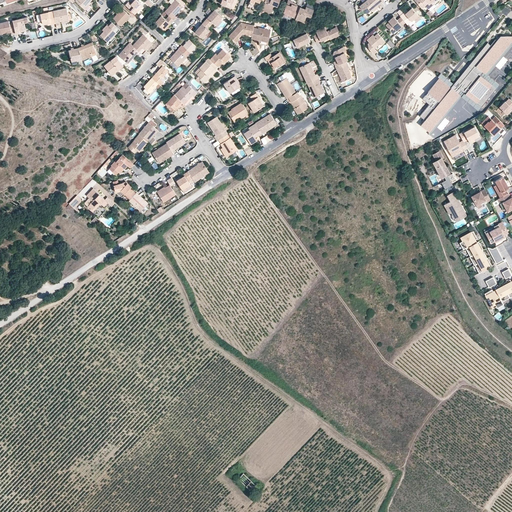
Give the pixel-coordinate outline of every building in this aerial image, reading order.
[(91,0),(75,0),(84,8),(88,4),(91,0)] [(135,13),(142,5),(137,0),(133,0),(132,1),(133,2),(131,4),(128,2),(125,5),(135,13)] [(183,6),(175,0),(174,0),(164,12),(169,16),(173,19),(173,20),(176,17),(175,15),(183,6)] [(276,5),(278,0),(263,0),(260,8),(263,9),(265,8),(268,10),(271,8),(272,6),(275,5),(276,5)] [(291,14),(290,16),(294,17),(298,6),(294,4),(290,3),(291,1),(291,0),(290,0),(285,0),(281,13),(286,15),(286,14),(286,13),(291,14)] [(382,0),(366,0),(359,6),(363,10),(366,7),(370,11),(372,10),(377,5),(383,1),(382,0)] [(414,0),(422,9),(426,5),(425,4),(427,2),(428,4),(432,1),(433,3),(435,0),(414,0)] [(68,17),(66,6),(52,9),(55,21),(56,26),(60,25),(60,21),(59,19),(68,17)] [(312,8),(304,6),(303,8),(298,6),(294,17),(299,19),(304,17),(304,15),(306,15),(307,15),(310,14),(312,8)] [(406,23),(417,14),(410,6),(406,10),(403,12),(403,11),(398,15),(399,16),(404,21),(406,23)] [(121,25),(130,16),(122,8),(113,18),(121,25)] [(42,22),(47,21),(50,20),(50,22),(55,21),(52,9),(40,12),(42,22)] [(220,16),(213,9),(203,20),(209,25),(211,22),(213,24),(218,18),(220,16)] [(25,27),(24,21),(28,20),(27,15),(12,18),(13,21),(14,24),(15,31),(15,32),(19,31),(19,30),(19,29),(25,27)] [(173,19),(169,16),(166,19),(161,15),(156,21),(164,29),(169,23),(173,19)] [(391,32),(404,21),(399,16),(396,19),(392,15),(387,20),(388,21),(384,24),(391,32)] [(0,21),(0,31),(5,30),(11,28),(11,31),(15,31),(14,24),(13,21),(9,21),(8,19),(0,21)] [(209,25),(203,20),(194,30),(201,37),(203,35),(208,29),(206,27),(209,25)] [(111,38),(120,29),(110,21),(104,28),(105,29),(104,31),(100,35),(107,41),(110,38),(111,38)] [(254,25),(241,23),(229,36),(236,42),(240,39),(238,38),(242,34),(246,30),(253,31),(254,27),(254,25)] [(267,45),(270,31),(258,28),(254,27),(253,31),(252,36),(251,38),(259,40),(259,43),(267,45)] [(334,28),(327,32),(324,27),(321,29),(320,28),(316,31),(317,33),(313,35),(317,43),(329,37),(330,39),(337,36),(334,28)] [(384,40),(376,31),(373,34),(372,33),(365,38),(368,41),(366,42),(367,47),(372,52),(375,49),(373,47),(379,42),(380,43),(384,40)] [(306,33),(293,39),(297,47),(310,41),(306,33)] [(144,49),(151,41),(143,34),(133,45),(139,51),(142,54),(146,50),(144,49)] [(116,37),(114,36),(111,38),(110,38),(107,41),(106,42),(108,45),(116,37)] [(430,132),(460,95),(459,94),(462,91),(482,107),(497,89),(480,76),(483,72),(486,74),(511,41),(511,37),(508,36),(504,37),(501,38),(498,40),(496,42),(495,41),(491,46),(488,43),(451,88),(439,79),(423,99),(429,105),(420,116),(425,121),(421,125),(430,132)] [(186,56),(196,46),(189,39),(183,46),(182,45),(178,49),(186,56)] [(97,53),(92,41),(78,47),(83,59),(97,53)] [(146,50),(153,43),(151,41),(144,49),(146,50)] [(511,41),(486,74),(487,75),(511,45),(511,41)] [(139,51),(133,45),(130,42),(119,54),(121,57),(126,61),(129,58),(129,56),(130,55),(131,56),(134,52),(136,54),(139,51)] [(82,58),(78,47),(69,50),(71,61),(82,58)] [(348,60),(342,47),(334,51),(333,55),(334,57),(335,57),(337,60),(333,62),(335,66),(345,61),(346,61),(348,60)] [(182,62),(187,56),(186,56),(178,49),(170,58),(178,65),(182,62)] [(230,56),(222,49),(217,54),(216,53),(210,59),(217,65),(218,66),(222,62),(223,60),(225,62),(230,56)] [(136,54),(134,52),(131,56),(130,55),(129,56),(129,58),(126,61),(128,63),(136,54)] [(286,62),(279,52),(272,56),(270,53),(264,57),(266,61),(267,60),(269,63),(271,62),(275,69),(286,62)] [(124,65),(116,56),(104,66),(112,75),(124,65)] [(214,68),(217,65),(210,59),(208,58),(199,67),(201,69),(197,74),(205,82),(216,70),(214,68)] [(167,64),(160,59),(156,64),(159,67),(163,63),(165,66),(167,64)] [(350,72),(348,68),(349,68),(346,61),(345,61),(335,66),(343,82),(351,77),(350,72)] [(315,75),(309,63),(299,67),(307,83),(318,78),(317,74),(315,75)] [(161,79),(168,71),(162,65),(152,77),(158,83),(160,85),(164,81),(161,79)] [(483,72),(480,76),(497,89),(500,85),(487,75),(486,74),(483,72)] [(239,86),(235,80),(237,79),(235,76),(223,83),(230,93),(239,86)] [(149,93),(158,83),(152,77),(143,86),(145,88),(143,90),(148,96),(150,94),(149,93)] [(296,92),(286,77),(282,80),(277,83),(287,98),(296,92)] [(324,93),(319,82),(320,81),(318,78),(307,83),(314,97),(324,93)] [(194,97),(197,93),(189,85),(185,89),(183,86),(175,95),(186,105),(189,101),(188,99),(192,95),(194,97)] [(308,108),(304,102),(305,101),(301,95),(300,96),(297,91),(296,92),(287,98),(290,103),(290,102),(292,101),(296,107),(294,108),(298,114),(308,108)] [(482,107),(462,91),(459,94),(460,95),(462,97),(479,111),(482,107)] [(260,99),(256,92),(250,96),(252,100),(248,103),(254,112),(264,106),(259,99),(260,99)] [(175,95),(174,94),(167,102),(174,109),(176,110),(179,107),(180,105),(182,106),(183,108),(186,105),(175,95)] [(460,95),(430,132),(432,134),(462,97),(460,95)] [(208,98),(210,104),(217,102),(215,96),(208,98)] [(511,108),(511,107),(511,101),(509,99),(506,102),(505,101),(499,107),(507,114),(510,111),(510,110),(511,108)] [(174,109),(167,102),(165,103),(173,110),(174,109)] [(249,113),(242,102),(233,108),(233,109),(228,112),(235,122),(249,113)] [(276,122),(270,114),(255,123),(262,133),(262,134),(271,128),(270,126),(276,122)] [(228,134),(216,116),(207,122),(212,129),(213,129),(216,135),(214,136),(217,140),(219,139),(222,137),(227,134),(228,134)] [(489,122),(492,120),(488,116),(482,123),(484,125),(488,121),(489,122)] [(504,125),(495,116),(489,122),(488,121),(484,125),(494,135),(498,131),(498,130),(500,128),(501,128),(504,125)] [(158,130),(157,129),(154,127),(149,122),(139,133),(139,134),(147,141),(151,136),(154,132),(155,133),(158,130)] [(255,123),(249,127),(250,129),(244,133),(250,143),(257,139),(255,137),(262,133),(255,123)] [(464,132),(459,134),(463,140),(463,141),(468,139),(469,142),(473,140),(473,141),(475,140),(474,138),(479,135),(475,127),(464,132)] [(180,144),(185,141),(180,133),(166,142),(167,143),(172,151),(180,145),(180,144)] [(139,152),(148,141),(147,141),(139,134),(128,147),(134,153),(137,150),(139,152)] [(238,149),(230,137),(229,138),(227,134),(222,137),(219,139),(221,143),(220,144),(223,147),(228,156),(238,149)] [(463,141),(463,140),(459,142),(455,135),(452,137),(453,139),(445,143),(452,157),(464,150),(467,149),(463,141)] [(172,151),(167,143),(152,152),(157,160),(165,155),(167,158),(174,154),(172,151)] [(247,155),(253,151),(249,145),(243,148),(247,155)] [(450,172),(448,167),(443,159),(442,158),(444,156),(443,155),(441,150),(438,152),(434,154),(438,160),(436,160),(436,161),(439,167),(438,168),(442,176),(445,175),(447,179),(443,182),(446,188),(454,184),(448,173),(450,172)] [(454,160),(466,154),(464,150),(452,157),(454,160)] [(134,164),(122,154),(116,161),(115,160),(111,165),(116,170),(118,171),(120,173),(123,170),(122,169),(123,167),(124,168),(127,165),(130,168),(134,164)] [(209,171),(203,161),(188,171),(194,181),(195,182),(204,175),(203,174),(209,171)] [(190,184),(194,181),(188,171),(183,174),(184,176),(181,178),(176,180),(184,192),(192,187),(190,184)] [(500,198),(507,194),(505,190),(508,188),(502,177),(495,181),(496,184),(499,189),(496,191),(500,198)] [(124,194),(130,199),(136,193),(133,191),(134,189),(127,183),(125,185),(123,182),(113,185),(116,192),(121,191),(124,194)] [(164,202),(176,194),(170,184),(166,187),(157,192),(164,202)] [(108,202),(93,188),(86,196),(89,198),(92,201),(87,206),(91,210),(99,201),(101,203),(104,206),(108,202)] [(490,200),(485,189),(480,191),(478,193),(477,192),(471,195),(476,205),(480,203),(485,200),(486,202),(491,200),(490,200)] [(148,203),(136,192),(136,193),(130,199),(129,201),(141,211),(148,203)] [(466,216),(461,206),(459,207),(458,205),(460,203),(453,192),(447,195),(450,201),(444,204),(449,214),(451,212),(455,219),(458,217),(460,219),(466,216)] [(510,198),(508,193),(500,198),(497,199),(500,203),(502,202),(505,208),(507,211),(511,208),(511,197),(510,198)] [(74,208),(81,200),(76,195),(69,203),(74,208)] [(101,203),(99,201),(91,210),(93,211),(101,203)] [(508,232),(502,222),(498,224),(499,226),(486,234),(491,243),(495,241),(504,235),(508,232)] [(498,224),(484,231),(486,234),(499,226),(498,224)] [(487,259),(483,250),(484,250),(479,242),(477,243),(475,244),(474,243),(476,241),(476,240),(478,239),(473,231),(461,238),(463,241),(459,243),(463,249),(466,248),(468,252),(470,251),(472,255),(470,256),(470,257),(471,260),(473,259),(476,263),(474,264),(477,268),(479,267),(481,272),(492,266),(488,258),(487,259)] [(504,260),(497,246),(492,249),(489,250),(496,263),(504,260)] [(505,260),(497,264),(500,270),(508,266),(505,260)] [(511,275),(508,268),(502,272),(506,279),(511,275)] [(497,283),(493,277),(486,281),(489,287),(497,283)] [(511,282),(510,280),(507,281),(495,288),(496,290),(497,292),(495,293),(494,291),(493,291),(492,289),(485,293),(492,308),(496,306),(497,308),(504,304),(502,302),(506,299),(505,297),(511,292),(511,282)] [(255,485),(243,473),(239,478),(250,490),(255,485)]
